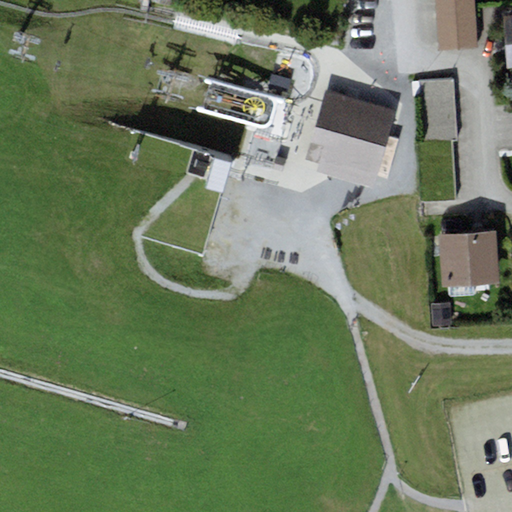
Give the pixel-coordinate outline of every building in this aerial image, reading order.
[(475,0),(435,0),(439,50),(479,47),(476,5),(475,0)] [(511,14),(503,15),(507,67),(511,66),(511,14)] [(454,79),(415,81),(420,202),(455,200),(452,140),(457,140),(454,79)] [(396,109),(326,89),(306,159),(376,179),(396,109)] [(232,162),(215,158),(207,188),(224,193),(232,162)] [(496,232),(440,235),(443,287),(499,283),(496,232)]
